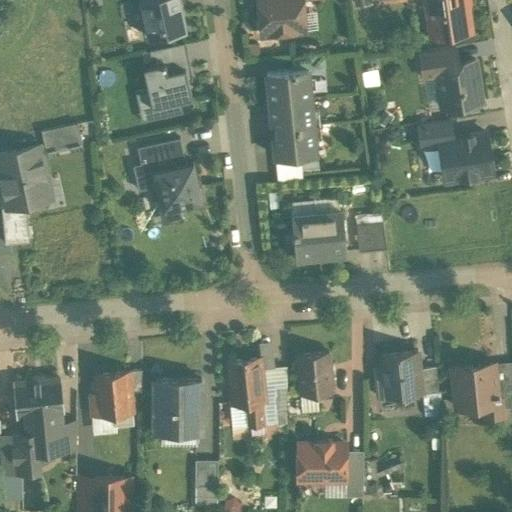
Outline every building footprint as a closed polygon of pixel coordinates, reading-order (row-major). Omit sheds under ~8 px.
[(180,0),(139,0),(147,36),(186,28),(180,0)] [(259,0),(262,32),(275,31),(279,33),(290,32),(292,29),(306,28),(303,0),(259,0)] [(426,0),(432,35),(472,29),(467,0),(426,0)] [(456,43),(420,49),(424,76),(438,74),(436,63),(458,60),(456,43)] [(320,53),(292,56),(293,68),(309,67),(309,68),(322,67),(320,53)] [(458,60),(436,63),(438,74),(443,106),(482,100),(476,57),(458,60)] [(165,61),(143,66),(152,105),(192,96),(185,66),(167,70),(165,61)] [(293,68),(267,71),(272,122),(277,121),(278,133),(273,133),(275,155),(276,155),(300,153),(317,151),(316,138),(322,138),(319,107),(313,108),(309,68),(309,67),(293,68)] [(78,121),(42,129),(47,149),(82,142),(78,121)] [(485,131),(441,137),(445,173),(489,168),(485,131)] [(40,144),(0,152),(0,176),(6,205),(26,201),(51,195),(40,144)] [(300,153),(276,155),(279,180),(303,177),(300,153)] [(193,159),(152,168),(156,186),(161,209),(202,201),(193,159)] [(315,199),(291,201),(292,214),(316,211),(315,199)] [(26,201),(6,205),(2,206),(4,222),(28,219),(26,201)] [(316,211),(292,214),(296,256),(347,251),(343,209),(316,211)] [(28,219),(4,222),(6,242),(30,239),(28,219)] [(383,220),(357,223),(359,249),(387,247),(383,220)] [(418,348),(381,352),(383,365),(376,365),(379,395),(422,391),(420,367),(418,348)] [(329,349),(297,352),(303,408),(318,407),(317,390),(333,389),(329,349)] [(261,356),(229,359),(233,401),(244,400),(247,423),(266,421),(264,398),(265,397),(261,356)] [(511,359),(494,361),(496,379),(501,378),(504,406),(511,405),(511,359)] [(494,361),(453,365),(456,397),(471,396),(472,403),(485,402),(486,414),(505,412),(504,406),(501,378),(496,379),(494,361)] [(436,365),(420,367),(422,391),(438,389),(436,365)] [(143,367),(129,369),(131,390),(143,389),(143,367)] [(129,369),(96,372),(98,390),(91,391),(93,413),(116,411),(117,422),(134,420),(133,410),(131,390),(129,369)] [(60,376),(16,380),(19,414),(27,413),(28,432),(30,432),(32,448),(63,445),(63,421),(62,410),(63,409),(60,376)] [(202,377),(156,376),(156,430),(202,430),(202,377)] [(287,385),(275,385),(275,407),(286,407),(287,385)] [(77,420),(63,421),(63,445),(77,444),(77,420)] [(28,432),(0,434),(0,441),(1,470),(33,467),(32,448),(30,432),(28,432)] [(346,441),(299,441),(299,476),(346,476),(346,474),(346,451),(346,441)] [(364,451),(346,451),(346,474),(363,474),(364,451)] [(218,458),(196,458),(196,484),(218,484),(218,458)] [(91,475),(79,475),(79,472),(77,472),(77,494),(91,494),(91,493),(91,475)] [(130,511),(131,475),(95,475),(95,493),(91,493),(91,494),(91,506),(91,511),(130,511)] [(218,484),(196,484),(195,501),(218,501),(218,484)] [(91,494),(77,494),(77,506),(91,506),(91,494)]
